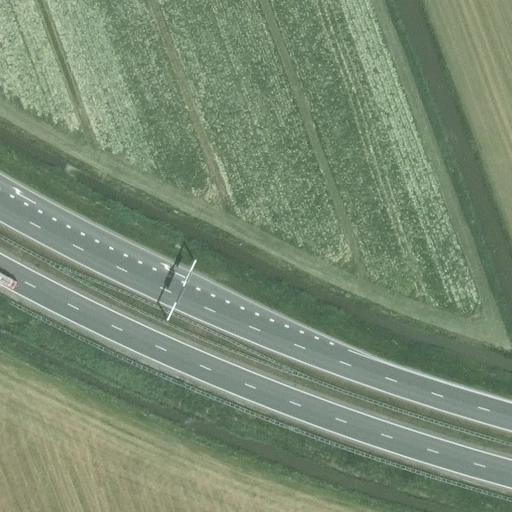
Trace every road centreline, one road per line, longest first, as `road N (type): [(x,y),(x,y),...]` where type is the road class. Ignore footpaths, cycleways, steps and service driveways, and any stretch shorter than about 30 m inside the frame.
road 1 (trunk): [(511,418),(297,344),(0,203)]
road 2 (trunk): [(0,266),(243,383),(397,441),(511,473)]
